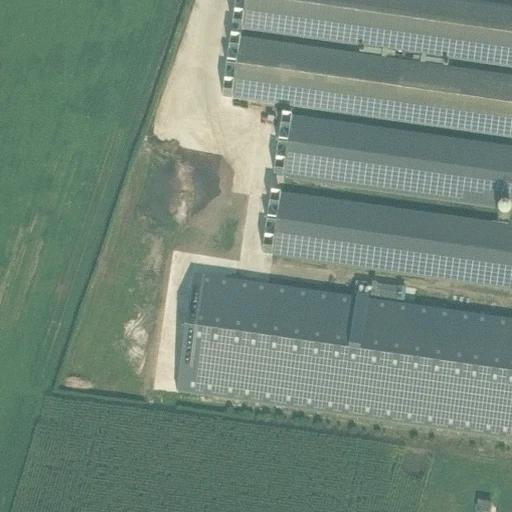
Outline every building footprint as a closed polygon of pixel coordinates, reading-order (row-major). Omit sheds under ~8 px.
[(511,9),(444,0),(245,0),(242,31),(511,69),(511,9)] [(511,79),(240,41),(233,99),(511,139),(511,79)] [(283,177),(511,210),(511,151),(292,119),(283,177)] [(272,255),(511,290),(511,230),(280,197),(272,255)] [(185,330),(175,393),(251,404),(508,442),(511,442),(511,321),(268,286),(193,275),(185,330)]
